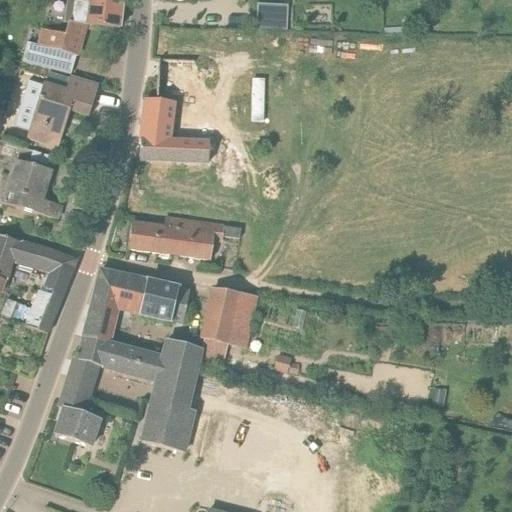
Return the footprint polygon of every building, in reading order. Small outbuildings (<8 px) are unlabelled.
[(103,0),(74,0),(67,26),(64,37),(41,31),(34,63),(70,75),(84,26),(118,30),(122,2),(103,0)] [(287,7),(257,5),(255,29),(286,31),(287,7)] [(196,64),(158,61),(155,102),(144,101),(142,126),(140,142),(139,162),(207,168),(208,165),(221,166),(223,146),(209,145),(209,144),(170,141),(173,104),(193,105),(196,64)] [(68,78),(63,91),(42,84),(24,142),(56,152),(68,111),(87,117),(96,87),(68,78)] [(32,152),(29,161),(48,166),(51,158),(32,152)] [(40,201),(50,172),(13,160),(0,199),(0,204),(55,221),(60,207),(40,201)] [(185,234),(187,223),(166,221),(165,229),(130,224),(127,251),(169,256),(172,232),(185,234)] [(209,261),(212,238),(213,227),(187,223),(185,234),(172,232),(169,256),(209,261)] [(238,240),(240,230),(223,228),(221,238),(238,240)] [(0,294),(4,283),(6,284),(12,265),(46,275),(42,290),(35,288),(33,294),(25,290),(11,325),(46,336),(62,296),(75,263),(48,252),(18,243),(0,237),(0,294)] [(86,323),(82,338),(108,345),(116,310),(138,315),(137,318),(169,325),(170,321),(182,323),(188,294),(177,291),(177,289),(99,272),(86,323)] [(237,295),(211,291),(201,341),(244,350),(247,334),(230,330),(237,295)] [(161,359),(108,345),(82,338),(77,361),(72,361),(58,409),(62,411),(81,416),(84,406),(85,406),(92,384),(97,368),(155,383),(189,392),(194,373),(200,351),(166,342),(161,359)] [(276,358),(273,371),(287,374),(288,372),(297,375),(299,367),(289,364),(290,361),(276,358)] [(62,411),(54,437),(89,449),(98,421),(81,416),(62,411)] [(132,421),(122,418),(119,427),(130,430),(132,421)] [(249,511),(208,502),(205,511),(249,511)]
